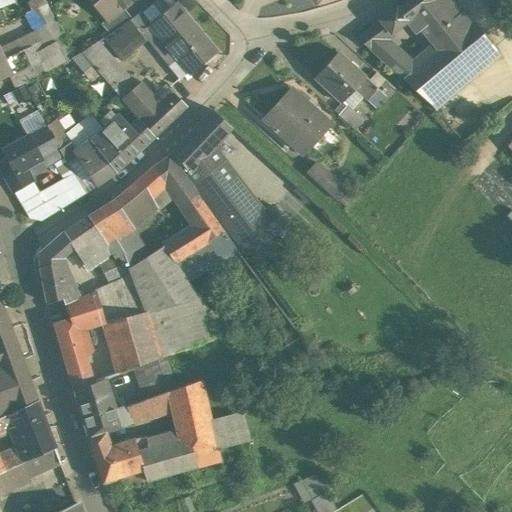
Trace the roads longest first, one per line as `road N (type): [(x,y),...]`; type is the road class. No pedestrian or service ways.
road 1 (track): [(211,94),(511,381)]
road 2 (residential): [(15,266),(55,226),(160,151),(251,44)]
road 3 (residential): [(15,266),(100,511)]
road 4 (residential): [(251,44),(379,0)]
